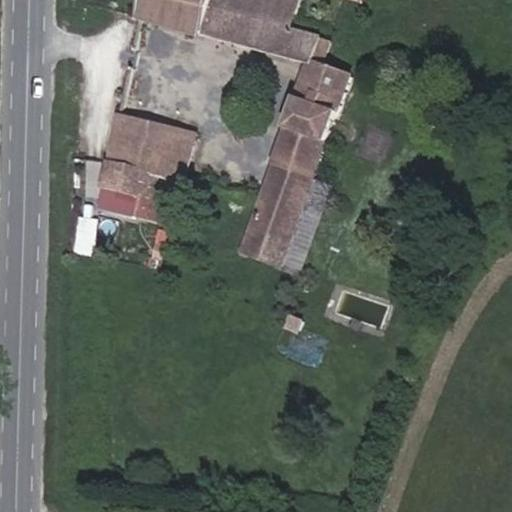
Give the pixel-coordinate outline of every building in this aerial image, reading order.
[(206,37),(215,0),(146,0),(143,20),(206,37)] [(323,38),(295,30),(302,0),(215,0),(206,37),(314,66),(316,66),(323,38)] [(316,183),(354,81),(316,66),(314,66),(244,252),(285,267),(286,264),(316,183)] [(175,181),(187,133),(121,117),(109,165),(175,181)] [(187,184),(199,136),(187,133),(175,181),(187,184)] [(165,222),(175,181),(109,165),(104,187),(142,196),(138,215),(165,222)] [(304,271),(334,190),(316,183),(286,264),(304,271)]
